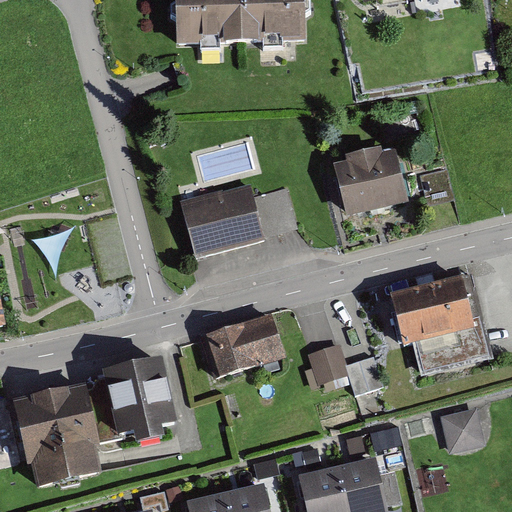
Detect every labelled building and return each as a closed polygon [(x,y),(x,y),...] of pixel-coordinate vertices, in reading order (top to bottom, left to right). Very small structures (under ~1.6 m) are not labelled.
[(303,0),(174,0),(176,46),(305,41),(303,0)] [(393,157),(335,171),(347,221),(405,207),(393,157)] [(447,170),(419,177),(426,208),(454,201),(447,170)] [(248,190),(182,208),(198,263),(293,237),(281,195),(252,203),(248,190)] [(462,278),(396,292),(407,346),(473,332),(462,278)] [(271,319),(236,329),(248,374),(283,365),(271,319)] [(236,329),(200,338),(212,383),(248,374),(236,329)] [(347,348),(316,358),(327,390),(356,381),(362,398),(391,389),(381,360),(354,369),(347,348)] [(166,360),(107,372),(121,441),(141,437),(143,449),(170,443),(167,431),(180,429),(166,360)] [(88,386),(16,402),(34,490),(107,474),(88,386)] [(477,414),(444,422),(452,455),(486,447),(477,414)] [(384,511),(375,467),(302,483),(308,511),(384,511)] [(270,511),(266,493),(190,510),(190,511),(270,511)]
